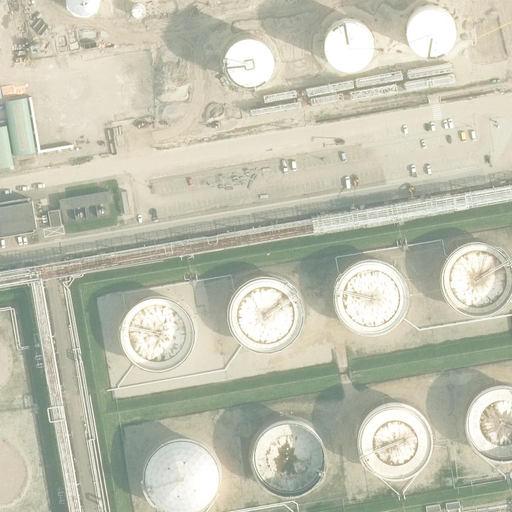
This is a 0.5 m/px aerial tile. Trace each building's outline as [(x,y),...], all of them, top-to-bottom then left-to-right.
[(72,8),(76,11),(82,12),(87,11),(92,9),(96,4),(97,0),(66,0),(68,4),(72,8)] [(413,44),(418,49),(425,52),(432,53),(439,51),(446,48),(451,43),(455,37),(457,30),(457,23),(454,16),(450,10),(445,6),(438,3),(431,2),(424,3),(417,6),(412,11),(408,17),(406,24),(407,31),(409,38),(413,44)] [(132,12),(133,15),(136,16),(139,17),(142,15),(144,13),(144,10),(142,7),(140,5),(137,5),(134,6),(132,9),(132,12)] [(331,58),(336,63),(343,65),(350,66),(357,65),(364,62),(369,57),(373,51),(375,44),(374,37),(372,30),(368,24),(363,19),(356,17),(349,16),(342,17),(335,20),(330,25),(326,31),(324,38),(324,45),(327,52),(331,58)] [(297,26),(305,75),(329,71),(321,23),(297,26)] [(230,75),(236,80),(243,82),(250,83),(257,82),(263,79),(269,74),(272,68),(274,61),(274,54),(272,47),(268,41),(262,36),(256,33),(248,33),(241,34),(235,37),(229,42),(226,48),(224,55),(224,62),(226,69),(230,75)] [(27,99),(5,102),(13,157),(36,153),(27,99)] [(7,128),(0,129),(0,171),(13,169),(7,128)] [(109,190),(60,199),(62,210),(111,201),(109,190)] [(0,232),(37,226),(33,200),(0,205),(0,232)] [(61,225),(59,209),(49,211),(51,226),(61,225)] [(511,266),(511,262),(509,258),(507,255),(502,250),(498,246),(494,244),(491,242),(488,240),(483,239),(477,238),(469,239),(463,240),(456,244),(453,246),(449,249),(444,255),(440,261),(439,265),(438,268),(437,273),(437,276),(437,284),(439,291),(443,297),(447,303),(453,308),(455,310),(460,312),(467,314),(470,315),(475,315),(481,315),(484,314),(490,312),(496,309),(502,305),(507,299),(509,296),(511,292),(511,287),(511,266)] [(408,293),(407,285),(406,282),(405,278),(401,271),(399,268),(396,265),(393,263),(390,260),(385,258),(382,256),(375,254),(371,254),(367,254),(360,255),(356,256),(353,258),(347,261),(344,263),(341,266),(338,270),(336,273),(333,279),(332,283),(331,287),(330,293),(331,297),(331,301),(334,308),(336,312),(338,315),(343,321),(349,325),(355,329),(359,330),(364,331),(370,331),(374,331),(378,330),(384,328),(390,325),(393,323),(396,320),(401,314),(405,308),(407,301),(407,297),(408,293)] [(302,312),(302,311),(302,304),(300,296),(296,290),(292,284),(289,282),(286,279),(279,275),(272,273),(265,272),(261,272),(257,273),(250,274),(243,278),(239,281),(237,283),(232,288),(230,291),(228,295),(227,298),(226,303),(225,310),(225,317),(227,324),(230,331),(233,334),(235,337),(238,340),(241,343),(247,346),(254,349),(262,350),(266,350),(270,349),(277,348),(284,344),(288,341),(291,339),(295,334),(297,331),(299,327),(301,323),(302,319),(302,312)] [(196,330),(196,329),(195,322),(194,318),(193,314),(189,307),(187,304),(184,301),(181,298),(177,296),(171,293),(164,291),(160,290),(156,290),(150,291),(142,293),(138,295),(135,297),(129,302),(124,308),(121,314),(120,318),(119,322),(118,326),(118,330),(118,334),(119,338),(121,345),(123,349),(125,352),(131,358),(137,362),(143,365),(150,367),(154,368),(158,368),(164,367),(172,365),(178,362),(184,357),(189,352),(191,349),(193,345),(195,338),(196,334),(196,330)] [(511,383),(507,382),(504,382),(499,381),(493,382),(485,385),(479,388),(476,391),(473,393),(469,399),(466,405),(464,412),(463,416),(463,420),(464,427),(466,434),(467,437),(470,441),(474,446),(480,451),(486,454),(493,456),(501,457),(508,456),(511,455),(511,383)] [(432,437),(432,436),(432,432),(431,428),(429,421),(427,417),(425,414),(420,408),(414,404),(407,400),(402,398),(397,398),(394,397),(387,398),(383,399),(379,400),(373,403),(369,406),(366,408),(363,412),(361,415),(358,418),(357,422),(355,429),(354,436),(354,443),(355,447),(357,451),(360,458),(365,464),(371,469),(378,472),(385,475),(392,475),(399,475),(406,473),(409,472),(414,469),(419,465),(422,462),(425,459),(427,455),(429,452),(431,445),(432,437)] [(326,456),(326,455),(325,448),(323,441),(321,437),(320,434),(315,428),(310,423),(303,420),(296,417),(289,416),(285,416),(281,416),(273,418),(267,421),(264,423),(261,426),(258,428),(255,432),(251,439),(250,442),(249,446),(248,454),(248,459),(248,462),(249,466),(251,470),(254,476),(256,479),(259,482),(264,487),(271,491),(278,493),(281,494),(286,494),(292,494),(296,493),(303,491),(309,487),(314,483),(317,480),(320,476),(323,470),(325,463),(326,456)] [(198,511),(202,510),(215,491),(215,474),(206,453),(196,446),(196,444),(188,439),(176,439),(162,445),(150,464),(150,479),(157,497),(168,503),(171,511),(198,511)]
